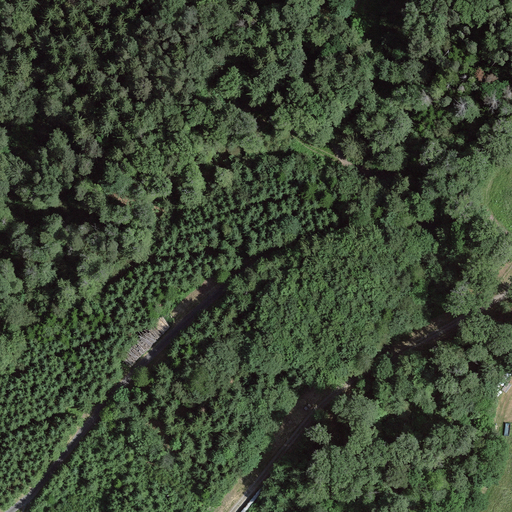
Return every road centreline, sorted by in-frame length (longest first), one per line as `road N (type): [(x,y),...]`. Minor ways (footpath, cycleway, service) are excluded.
road 1 (track): [(12,511),(165,337),(260,260),(423,224),(511,239)]
road 2 (track): [(301,0),(342,159),(477,209),(511,239)]
road 3 (track): [(0,130),(35,90),(41,0)]
